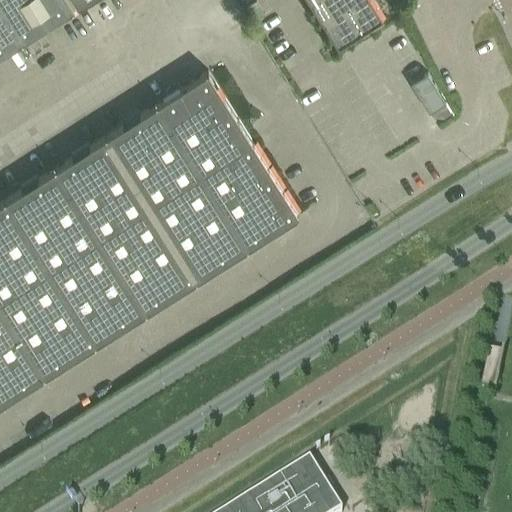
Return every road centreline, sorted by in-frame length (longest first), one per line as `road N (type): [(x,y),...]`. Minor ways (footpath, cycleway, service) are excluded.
road 1 (secondary): [(511,163),(0,482)]
road 2 (secondary): [(52,511),(511,219)]
road 3 (unclassified): [(0,155),(211,23),(197,0)]
